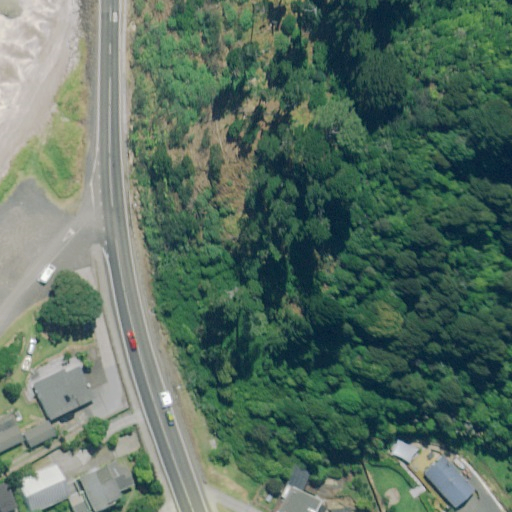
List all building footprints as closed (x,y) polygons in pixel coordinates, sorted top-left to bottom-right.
[(92,399),(75,363),(30,384),(47,420),(92,399)] [(41,417),(35,403),(24,408),(30,422),(41,417)] [(0,416),(0,451),(21,441),(13,425),(18,422),(13,411),(0,416)] [(73,418),(52,429),(55,435),(76,425),(73,418)] [(52,436),(45,421),(20,434),(27,448),(52,436)] [(471,490),(441,456),(419,475),(436,494),(450,509),(471,490)] [(49,461),(0,478),(0,504),(57,483),(49,461)] [(98,463),(69,478),(87,511),(90,511),(118,497),(116,493),(134,483),(123,463),(104,474),(98,463)] [(305,476),(293,469),(270,511),(304,511),(311,501),(296,493),(305,476)]
